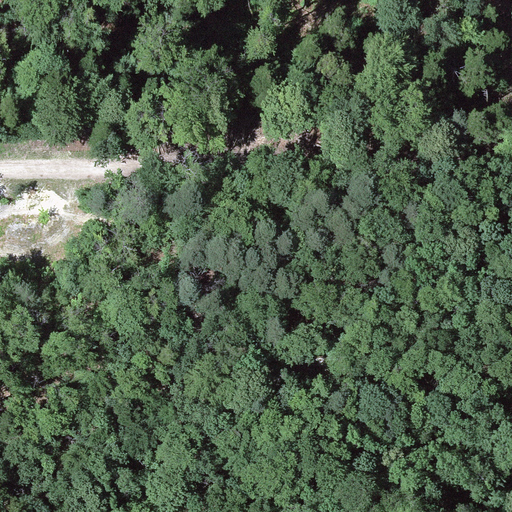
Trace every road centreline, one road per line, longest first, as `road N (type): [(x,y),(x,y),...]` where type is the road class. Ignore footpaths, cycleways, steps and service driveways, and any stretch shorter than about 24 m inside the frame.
road 1 (track): [(511,176),(0,166)]
road 2 (track): [(139,168),(171,226),(199,327),(270,358),(511,408)]
